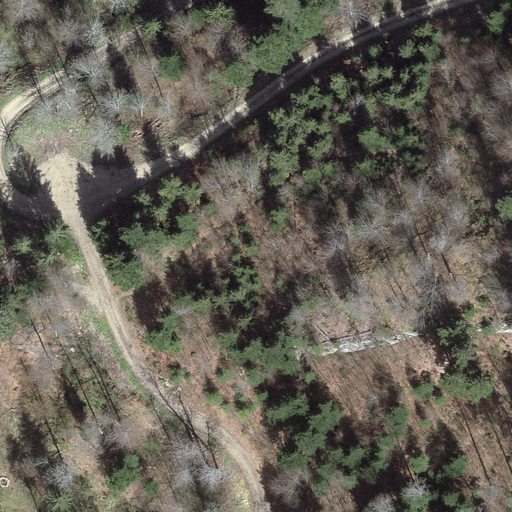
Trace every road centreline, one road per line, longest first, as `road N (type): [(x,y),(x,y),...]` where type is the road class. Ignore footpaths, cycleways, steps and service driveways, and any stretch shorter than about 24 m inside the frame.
road 1 (track): [(456,0),(326,53),(177,158),(76,204)]
road 2 (track): [(105,299),(138,372),(242,453),(262,511)]
